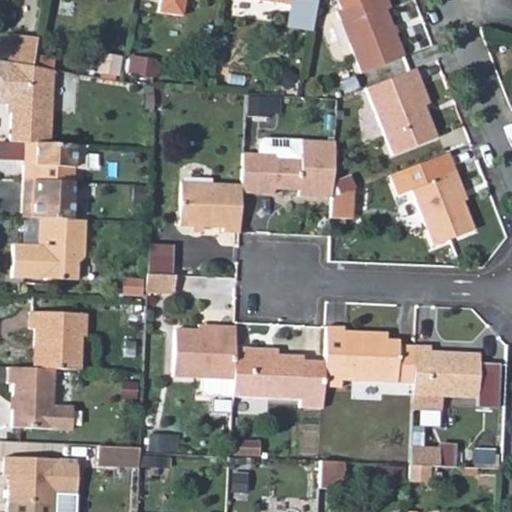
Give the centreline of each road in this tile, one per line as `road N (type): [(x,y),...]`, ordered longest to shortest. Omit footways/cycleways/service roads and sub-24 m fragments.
road 1 (residential): [(511,290),(275,278)]
road 2 (residential): [(511,172),(451,17)]
